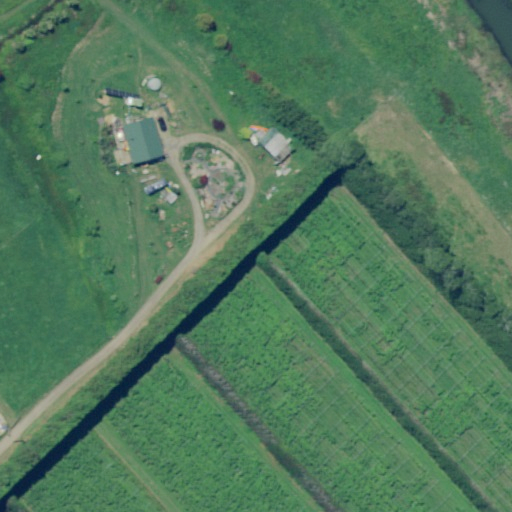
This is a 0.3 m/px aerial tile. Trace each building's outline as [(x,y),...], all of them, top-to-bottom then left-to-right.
[(135,94),(119,92),(118,101),(134,104),(135,94)] [(146,120),(115,129),(110,131),(116,152),(111,153),(115,167),(125,164),(126,166),(157,157),(146,120)] [(288,150),(267,129),(253,143),(275,164),(288,150)] [(163,206),(159,198),(149,202),(153,211),(148,213),(152,221),(172,212),(168,204),(163,206)] [(180,227),(159,238),(164,246),(184,236),(180,227)]
